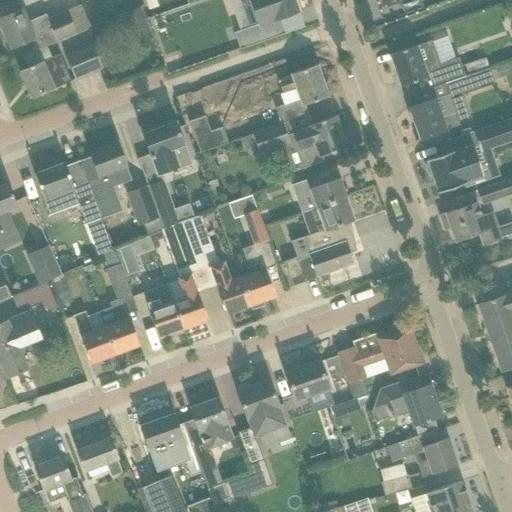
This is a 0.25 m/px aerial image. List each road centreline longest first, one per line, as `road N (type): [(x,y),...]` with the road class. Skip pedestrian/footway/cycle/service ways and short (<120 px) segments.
road 1 (residential): [(0,438),(431,282)]
road 2 (residential): [(431,282),(353,45),(333,27),(324,0)]
road 3 (residential): [(508,511),(431,282)]
road 4 (residential): [(0,137),(160,81),(163,88)]
